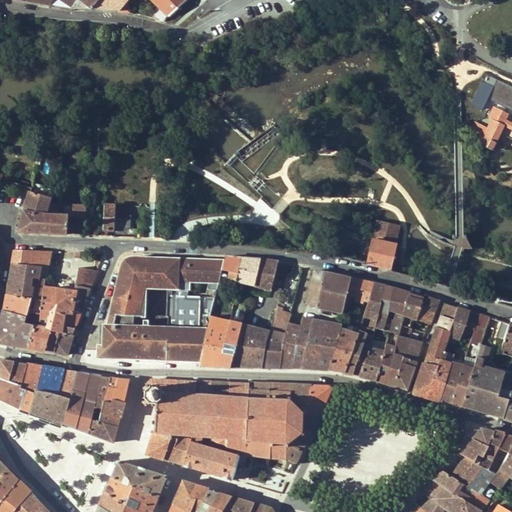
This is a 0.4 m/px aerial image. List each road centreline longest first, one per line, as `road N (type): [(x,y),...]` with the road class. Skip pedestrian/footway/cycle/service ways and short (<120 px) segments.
road 1 (residential): [(511,311),(309,255),(115,243)]
road 2 (residential): [(339,377),(80,362)]
road 3 (residential): [(174,468),(0,408)]
road 4 (residential): [(184,31),(12,0)]
road 5 (residential): [(477,416),(339,377)]
road 6 (residential): [(339,377),(287,503)]
road 7 (residential): [(388,511),(477,416)]
road 8 (residential): [(115,243),(80,362)]
